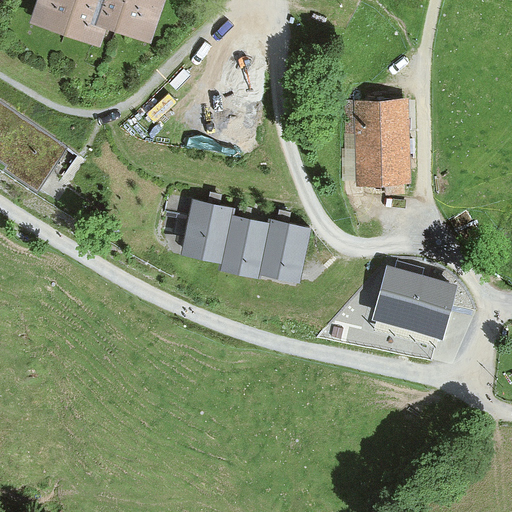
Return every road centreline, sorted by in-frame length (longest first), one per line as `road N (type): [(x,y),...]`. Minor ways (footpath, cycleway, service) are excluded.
road 1 (track): [(470,388),(244,340),(148,298),(0,208)]
road 2 (track): [(268,0),(280,128),(329,238),(418,259)]
road 3 (track): [(426,56),(418,259)]
road 4 (unknown): [(233,0),(118,112)]
